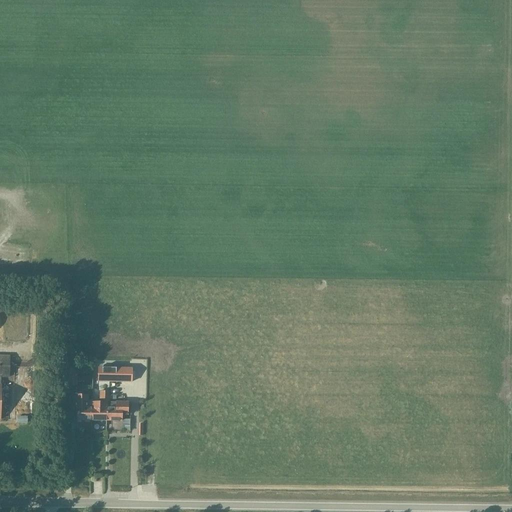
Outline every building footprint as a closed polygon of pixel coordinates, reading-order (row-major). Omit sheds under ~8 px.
[(0,419),(0,420),(1,377),(9,377),(10,356),(0,355),(0,419)] [(77,386),(77,365),(67,365),(67,385),(77,386)] [(145,375),(145,365),(135,365),(136,375),(145,375)] [(109,382),(109,368),(97,368),(97,382),(109,382)] [(131,382),(131,368),(109,368),(109,382),(131,382)] [(106,421),(107,408),(107,402),(109,402),(109,391),(102,391),(101,401),(100,403),(92,403),(91,420),(106,421)] [(88,395),(85,395),(75,395),(75,408),(77,408),(76,420),(91,420),(92,403),(92,400),(88,400),(88,395)] [(107,408),(106,421),(122,421),(122,415),(128,415),(128,402),(109,402),(107,402),(107,408)] [(134,430),(146,430),(146,418),(133,419),(134,430)]
